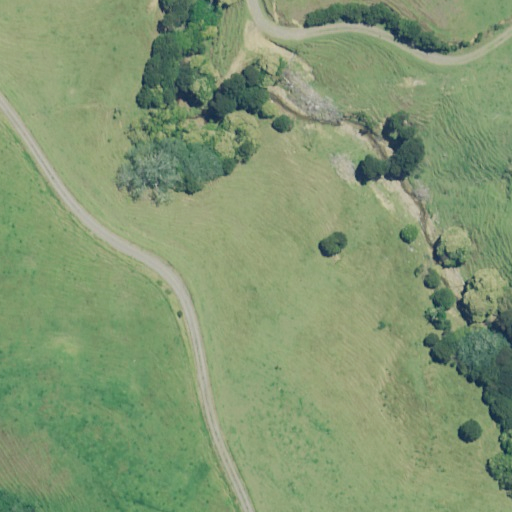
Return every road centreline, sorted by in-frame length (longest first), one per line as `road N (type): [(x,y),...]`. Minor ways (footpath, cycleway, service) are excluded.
road 1 (track): [(253,511),(225,446),(194,308),(180,282),(77,205),(0,97)]
road 2 (track): [(511,31),(476,54),(447,57),(420,53),(375,29),(293,34),(270,26),(256,0)]
